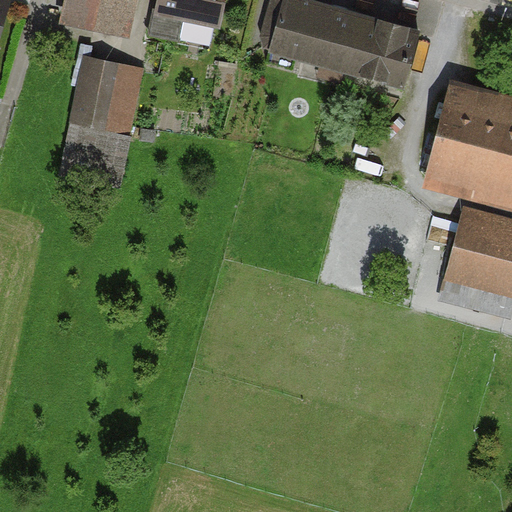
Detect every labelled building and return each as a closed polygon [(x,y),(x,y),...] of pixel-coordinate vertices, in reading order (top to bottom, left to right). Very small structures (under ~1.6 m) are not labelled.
[(142,0),(67,0),(63,19),(135,34),(142,0)] [(232,0),(164,0),(161,13),(226,28),(232,0)] [(421,28),(310,0),(277,0),(264,50),(406,86),(421,28)] [(18,7),(0,2),(0,66),(1,66),(18,7)] [(180,77),(88,59),(68,163),(128,174),(142,101),(174,107),(180,77)] [(511,98),(459,85),(434,180),(511,199),(511,98)] [(511,222),(468,211),(445,298),(511,315),(511,222)]
